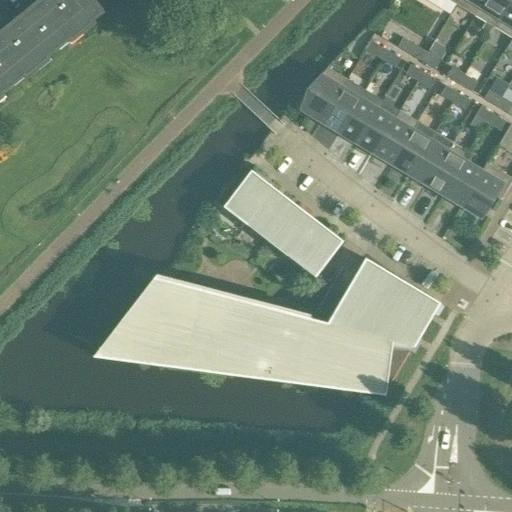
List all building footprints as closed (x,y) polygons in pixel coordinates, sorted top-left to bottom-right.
[(92,0),(45,0),(0,36),(0,91),(93,16),(101,10),(92,0)] [(483,0),(458,0),(456,5),(474,16),(483,0)] [(493,27),(508,0),(483,0),(474,16),(485,22),(481,29),(489,34),(493,27)] [(511,0),(508,0),(493,27),(511,39),(511,38),(511,0)] [(421,62),(427,53),(402,38),(397,47),(421,62)] [(382,61),(387,52),(375,44),(370,54),(382,61)] [(387,52),(382,61),(394,68),(400,59),(387,52)] [(427,53),(421,62),(434,70),(439,60),(427,53)] [(404,74),(417,82),(422,72),(410,65),(404,74)] [(294,105),(322,121),(347,80),(327,68),(294,105)] [(446,77),(458,84),(464,75),(452,68),(446,77)] [(422,72),(417,82),(429,89),(435,80),(422,72)] [(477,83),(464,75),(458,84),(471,92),(477,83)] [(340,132),(358,101),(357,100),(363,90),(347,80),(322,121),(340,132)] [(439,95),(452,102),(457,93),(445,86),(439,95)] [(357,142),(375,111),(374,110),(380,100),(363,90),(357,100),(358,101),(340,132),(357,142)] [(495,107),(501,97),(489,90),(483,99),(495,107)] [(457,93),(452,102),(464,110),(470,101),(457,93)] [(511,107),(511,103),(501,97),(495,107),(508,114),(511,107)] [(375,111),(357,142),(375,152),(393,122),(392,121),(399,111),(380,100),(374,110),(375,111)] [(474,116),(487,123),(492,114),(480,106),(474,116)] [(399,111),(392,121),(393,122),(375,152),(392,163),(417,122),(399,111)] [(492,114),(487,123),(499,130),(504,121),(492,114)] [(410,173),(428,142),(411,133),(418,122),(417,122),(392,163),(410,173)] [(511,125),(510,124),(497,145),(511,153),(511,125)] [(445,153),(428,142),(410,173),(427,184),(445,153)] [(451,142),(445,153),(427,184),(445,194),(469,153),(451,142)] [(470,154),(469,153),(445,194),(462,204),(480,174),(480,173),(464,164),(470,154)] [(511,178),(486,163),(480,173),(480,174),(462,204),(481,216),(493,196),(500,200),(511,180),(511,178)] [(222,207),(268,243),(275,235),(320,270),(342,241),(250,171),(222,207)] [(346,289),(420,334),(439,303),(364,258),(346,289)] [(389,351),(296,338),(297,330),(284,328),(283,337),(132,317),(128,353),(385,387),(391,341),(390,341),(389,351)]
